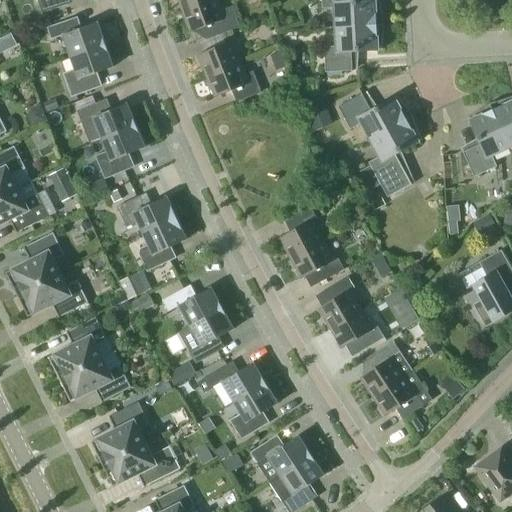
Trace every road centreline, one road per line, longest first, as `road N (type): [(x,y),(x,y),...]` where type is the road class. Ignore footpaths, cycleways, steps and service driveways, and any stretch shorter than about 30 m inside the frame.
road 1 (residential): [(394,491),(219,212),(180,124),(141,0)]
road 2 (residential): [(394,491),(511,378)]
road 3 (residential): [(420,0),(424,50),(511,46)]
road 4 (tertiary): [(53,511),(0,404)]
